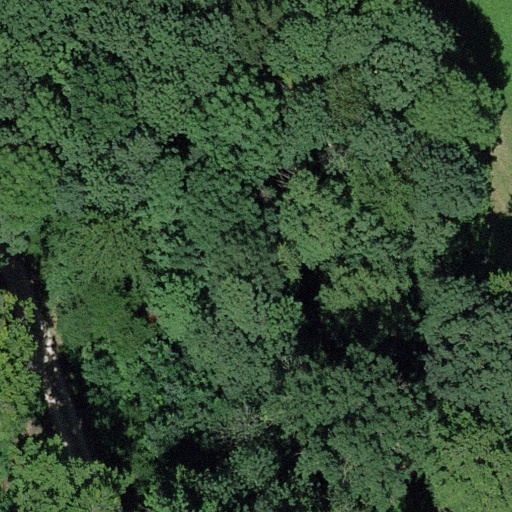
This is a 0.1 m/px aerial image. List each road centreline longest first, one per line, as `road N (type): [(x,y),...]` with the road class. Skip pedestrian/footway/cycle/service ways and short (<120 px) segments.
road 1 (track): [(363,428),(255,270),(83,92),(21,0)]
road 2 (track): [(0,286),(91,511)]
road 3 (track): [(511,199),(458,83)]
